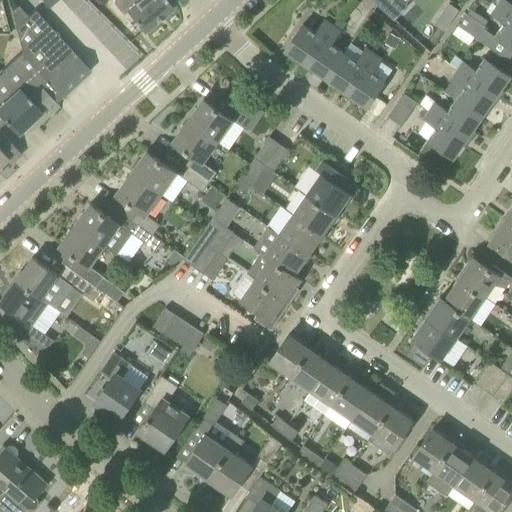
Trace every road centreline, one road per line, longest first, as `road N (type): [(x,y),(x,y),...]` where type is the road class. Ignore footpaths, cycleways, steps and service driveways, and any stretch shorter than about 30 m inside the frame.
road 1 (residential): [(511,446),(322,315),(404,193)]
road 2 (unclassified): [(0,209),(211,21)]
road 3 (residential): [(404,193),(395,163),(260,69),(211,21)]
road 4 (residential): [(158,511),(0,356)]
road 5 (residential): [(404,193),(460,223),(511,147)]
